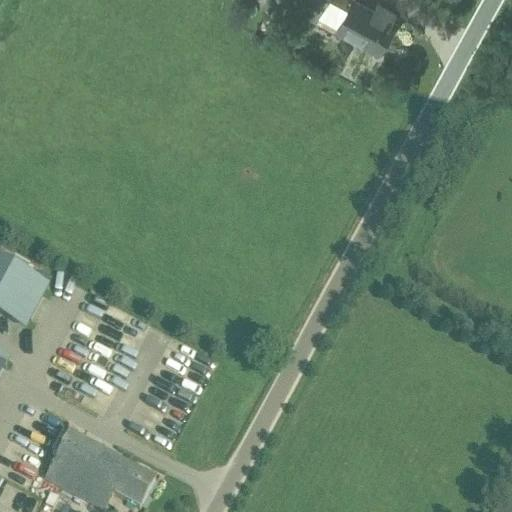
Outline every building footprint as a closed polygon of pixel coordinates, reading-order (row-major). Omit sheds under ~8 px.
[(327,0),(275,0),(316,22),(327,0)] [(355,0),(352,0),(336,29),(377,52),(394,21),(355,0)] [(259,26),(274,35),(281,23),(269,17),(272,12),(268,10),(259,26)] [(0,313),(28,329),(49,290),(0,264),(0,313)] [(0,379),(9,363),(0,358),(0,379)] [(69,437),(46,482),(103,511),(105,511),(113,497),(140,511),(156,482),(69,437)] [(511,511),(511,484),(496,511),(511,511)]
